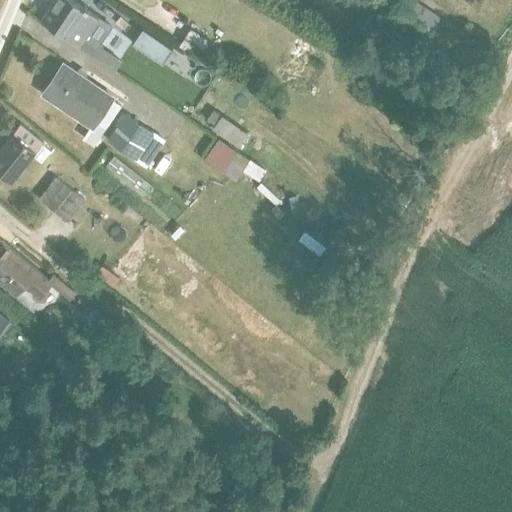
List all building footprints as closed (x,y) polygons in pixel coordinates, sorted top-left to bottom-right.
[(73,0),(53,0),(42,19),(115,68),(122,60),(99,44),(111,25),(73,0)] [(414,0),(398,0),(389,15),(426,38),(440,16),(414,0)] [(142,23),(130,41),(161,63),(173,45),(142,23)] [(190,28),(179,46),(199,58),(210,41),(190,28)] [(64,63),(43,93),(91,125),(85,134),(96,142),(121,105),(113,99),(114,97),(64,63)] [(213,109),(207,119),(215,124),(212,128),(239,146),(248,132),(213,109)] [(126,113),(108,140),(135,159),(145,166),(165,136),(154,129),(153,131),(126,113)] [(20,123),(0,148),(0,174),(1,174),(11,182),(33,155),(41,162),(51,150),(42,143),(43,141),(20,123)] [(218,138),(204,158),(236,178),(244,166),(250,170),(249,172),(259,179),(266,169),(218,138)] [(114,155),(105,166),(145,197),(153,186),(114,155)] [(56,175),(39,198),(68,221),(86,199),(56,175)] [(304,230),(298,238),(320,254),(334,235),(323,228),(316,239),(304,230)] [(0,238),(0,281),(16,295),(25,284),(32,290),(32,296),(37,300),(45,299),(50,294),(48,287),(51,284),(83,311),(92,300),(82,292),(81,293),(75,288),(73,290),(53,273),(49,278),(0,238)] [(102,265),(96,273),(112,286),(119,277),(102,265)]
